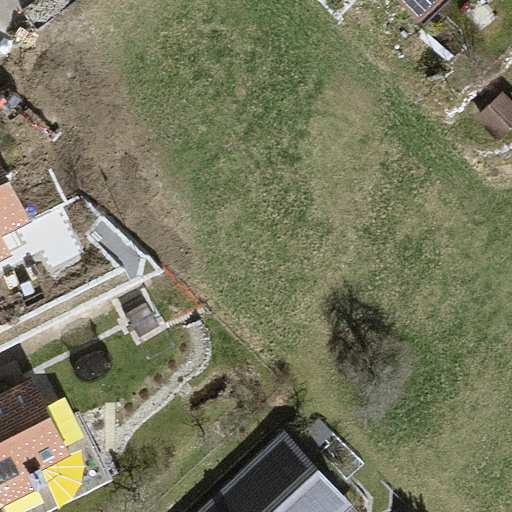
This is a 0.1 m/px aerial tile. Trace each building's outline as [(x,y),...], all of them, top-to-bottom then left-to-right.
[(421,0),(438,20),(461,0),(421,0)] [(511,101),(504,93),(477,119),(500,143),(511,131),(511,101)] [(1,148),(0,148),(0,269),(16,261),(7,243),(40,226),(21,188),(1,148)] [(31,368),(0,383),(0,501),(36,483),(28,466),(69,445),(31,368)] [(360,511),(282,429),(193,511),(360,511)]
